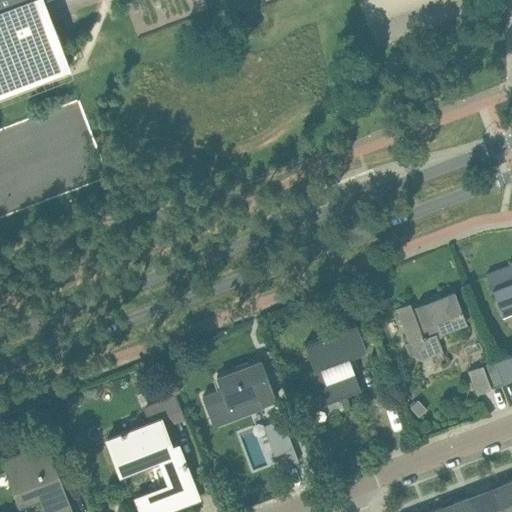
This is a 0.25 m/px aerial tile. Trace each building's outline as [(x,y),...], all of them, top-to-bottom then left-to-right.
[(41,0),(0,0),(0,94),(67,69),(67,68),(41,0)] [(32,121),(17,176),(10,153),(7,163),(0,155),(0,154),(0,174),(5,176),(0,180),(0,213),(103,183),(91,169),(77,120),(69,118),(63,138),(59,133),(51,140),(47,154),(37,122),(33,120),(32,121)] [(511,263),(486,274),(493,292),(502,316),(511,312),(511,263)] [(453,290),(412,306),(410,302),(396,307),(414,356),(440,346),(435,334),(465,322),(453,290)] [(360,389),(348,356),(366,349),(356,323),(304,343),(313,368),(308,370),(320,404),(360,389)] [(511,353),(493,360),(502,383),(511,379),(511,353)] [(233,414),(261,403),(275,398),(260,360),(216,376),(221,388),(202,395),(214,425),(234,417),(233,414)] [(502,383),(493,360),(468,370),(477,392),(502,383)] [(177,442),(169,445),(165,434),(166,434),(164,426),(184,418),(175,393),(154,401),(155,403),(144,407),(149,421),(124,430),(124,429),(119,431),(119,432),(106,437),(115,460),(116,459),(115,458),(122,455),(128,469),(159,458),(168,484),(135,496),(141,511),(163,511),(198,499),(177,442)] [(275,453),(273,453),(279,469),(298,461),(282,418),(264,424),(275,453)] [(69,511),(63,496),(64,495),(44,442),(2,458),(19,502),(22,501),(18,489),(36,482),(47,511),(69,511)] [(511,511),(511,479),(492,487),(501,511),(511,511)] [(501,511),(492,487),(468,497),(473,511),(501,511)] [(473,511),(468,497),(443,506),(445,511),(473,511)]
